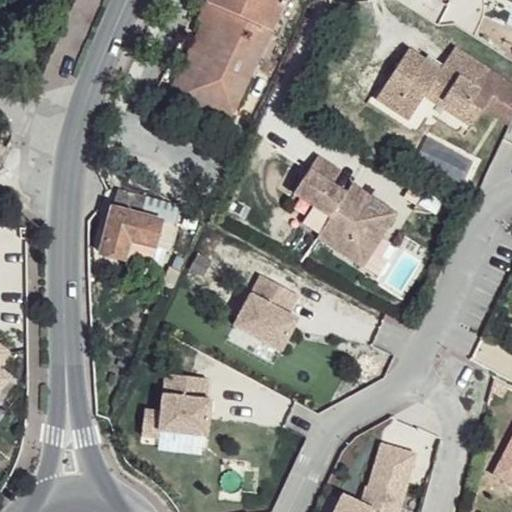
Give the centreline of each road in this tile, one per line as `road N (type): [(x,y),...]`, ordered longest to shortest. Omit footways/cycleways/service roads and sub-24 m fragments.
road 1 (unknown): [(337,0),(250,184),(256,197),(309,228)]
road 2 (primary): [(77,132),(66,187),(65,363)]
road 3 (residential): [(412,374),(503,196),(511,194)]
road 4 (residential): [(288,511),(319,444),(412,374)]
road 5 (residential): [(412,374),(456,435),(436,511)]
road 6 (primary): [(118,497),(77,439),(65,363)]
road 7 (primary): [(65,363),(60,438),(39,506)]
road 8 (primary): [(128,0),(77,132)]
